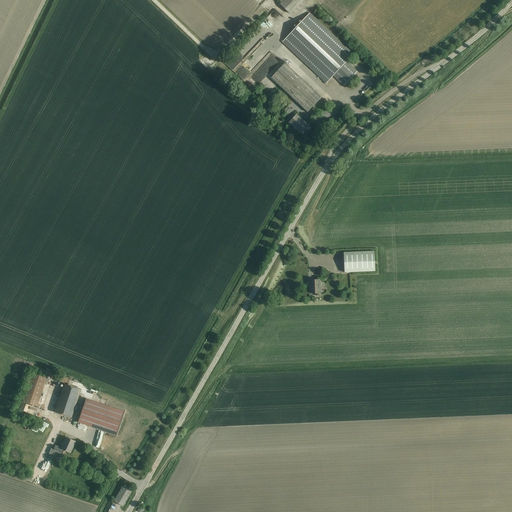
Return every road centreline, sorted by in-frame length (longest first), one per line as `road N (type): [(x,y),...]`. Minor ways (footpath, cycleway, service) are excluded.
road 1 (unclassified): [(128,511),(323,165),(367,113),(503,0)]
road 2 (unknown): [(152,0),(216,56),(259,10)]
